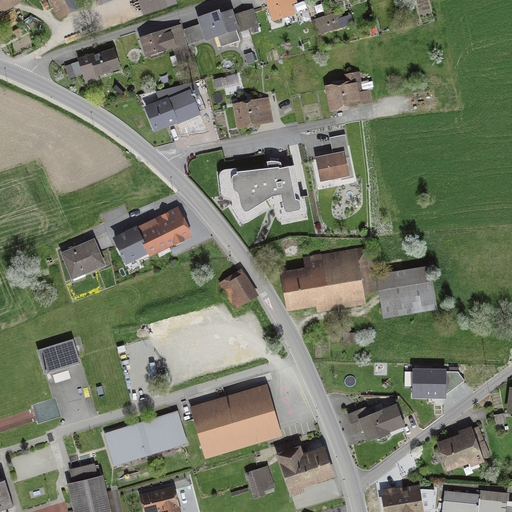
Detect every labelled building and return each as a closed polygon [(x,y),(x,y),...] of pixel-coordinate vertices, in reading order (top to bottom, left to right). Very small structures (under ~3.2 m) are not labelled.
[(49,0),(60,18),(77,9),(72,0),(49,0)] [(174,0),(96,0),(98,5),(112,0),(138,0),(143,15),(176,4),(174,0)] [(273,19),(291,13),(286,0),(271,0),(268,1),(273,19)] [(256,26),(251,11),(234,16),(239,31),(256,26)] [(208,38),(235,29),(229,13),(218,17),(216,13),(202,18),(208,38)] [(323,33),(343,27),(339,13),(319,19),(323,33)] [(173,46),(168,31),(160,34),(159,33),(141,39),(146,56),(165,50),(165,49),(173,46)] [(176,57),(188,53),(185,46),(174,49),(176,57)] [(93,55),(77,60),(81,71),(92,67),(95,76),(118,68),(113,50),(94,56),(93,55)] [(68,79),(74,77),(70,65),(64,67),(68,79)] [(328,89),(331,109),(362,103),(362,105),(371,103),(368,91),(360,93),(357,73),(345,75),(347,85),(328,89)] [(216,88),(227,85),(225,79),(214,82),(216,88)] [(198,112),(205,109),(199,96),(192,98),(190,93),(167,102),(146,110),(154,129),(174,121),(175,122),(198,113),(198,112)] [(270,120),(266,100),(235,106),(239,126),(270,120)] [(341,180),(352,178),(349,165),(345,166),(343,155),(344,154),(343,147),(335,148),(336,156),(316,160),(320,181),(340,177),(341,180)] [(76,182),(84,175),(74,165),(78,161),(75,158),(64,168),(76,182)] [(238,172),(227,174),(220,178),(221,195),(225,198),(231,200),(233,213),(240,222),(248,222),(277,203),(280,216),(303,210),(293,166),(238,172)] [(157,227),(138,237),(146,252),(147,254),(187,234),(175,210),(154,220),(157,227)] [(125,262),(146,252),(138,237),(135,230),(114,240),(125,262)] [(83,273),(103,265),(92,241),(61,254),(70,276),(82,271),(83,273)] [(306,276),(283,279),(288,307),(380,291),(384,315),(434,307),(427,270),(378,278),(373,252),(365,254),(364,249),(319,257),(319,255),(308,257),(308,258),(303,259),(306,276)] [(234,310),(254,297),(239,271),(218,284),(234,310)] [(20,330),(0,334),(0,369),(7,398),(35,391),(20,330)] [(78,340),(40,351),(46,371),(84,361),(78,340)] [(415,397),(444,397),(444,372),(415,372),(415,397)] [(204,456),(273,436),(260,389),(190,410),(204,456)] [(394,407),(380,413),(387,431),(401,425),(394,407)] [(367,439),(387,431),(380,413),(367,418),(364,410),(348,416),(355,432),(363,429),(367,439)] [(186,443),(176,412),(146,422),(147,426),(136,430),(135,425),(104,435),(114,465),(186,443)] [(474,445),(483,441),(477,427),(459,434),(461,438),(439,446),(447,468),(478,456),(474,445)] [(302,460),(298,448),(276,455),(290,494),(302,490),(300,484),(331,474),(323,452),(302,460)] [(108,511),(100,478),(101,478),(101,477),(96,478),(92,466),(71,471),(73,484),(68,485),(69,485),(74,511),(108,511)] [(263,496),(259,484),(270,480),(266,468),(246,474),(254,499),(263,496)] [(0,511),(13,507),(4,480),(0,478),(0,511)] [(230,493),(231,497),(248,492),(247,488),(230,493)] [(163,511),(177,511),(172,489),(141,497),(144,511),(151,511),(160,510),(163,511)] [(417,490),(400,492),(400,491),(382,493),(385,511),(420,511),(430,511),(426,489),(417,491),(417,490)] [(109,511),(114,511),(109,491),(105,492),(109,511)] [(506,511),(508,502),(479,499),(479,496),(443,493),(441,511),(506,511)]
